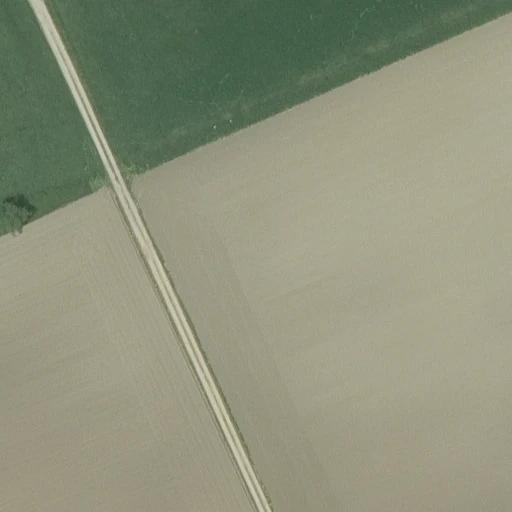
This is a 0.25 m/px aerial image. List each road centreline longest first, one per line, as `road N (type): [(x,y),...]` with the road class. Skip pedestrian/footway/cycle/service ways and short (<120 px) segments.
road 1 (track): [(107,162),(477,0)]
road 2 (track): [(107,162),(264,511)]
road 3 (track): [(35,0),(107,162)]
